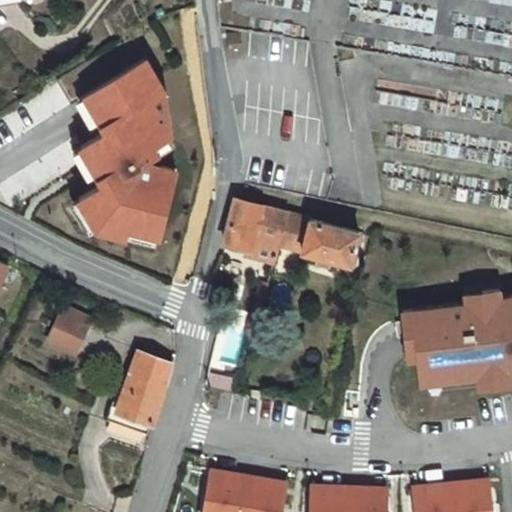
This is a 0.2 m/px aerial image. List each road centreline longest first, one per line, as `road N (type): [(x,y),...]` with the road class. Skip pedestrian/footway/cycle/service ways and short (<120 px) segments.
road 1 (residential): [(175,423),(353,453),(511,436)]
road 2 (unclassified): [(203,0),(229,172),(200,312)]
road 3 (residential): [(200,312),(0,220)]
